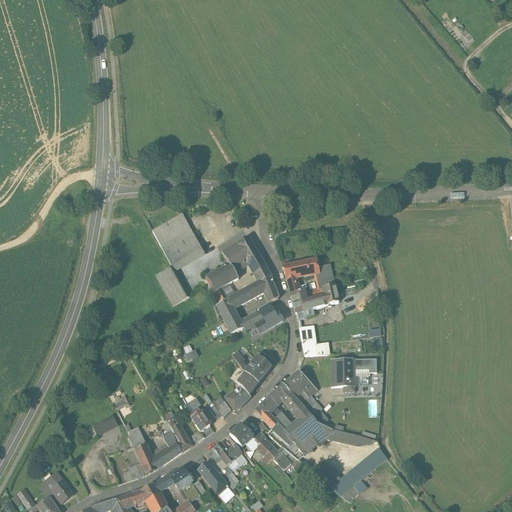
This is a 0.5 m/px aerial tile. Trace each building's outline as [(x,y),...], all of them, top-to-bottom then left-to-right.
[(182,215),(152,231),(171,267),(201,250),(182,215)] [(248,237),(237,244),(248,262),(259,256),(248,237)] [(237,244),(222,254),(229,266),(230,265),(233,271),(245,264),(248,262),(237,244)] [(248,262),(256,274),(266,270),(259,256),(248,262)] [(315,261),(283,267),(287,280),(295,278),(317,274),(318,273),(317,269),(315,261)] [(229,266),(206,278),(214,292),(220,289),(238,279),(233,271),(230,265),(229,266)] [(328,266),(317,269),(318,273),(317,274),(322,289),(322,290),(334,287),(330,273),(329,273),(328,266)] [(174,267),(157,277),(175,309),(192,299),(174,267)] [(266,270),(256,274),(260,282),(270,276),(266,270)] [(260,282),(246,290),(251,300),(263,293),(274,287),(270,277),(271,277),(270,276),(260,282)] [(295,278),(287,280),(291,295),(299,294),(295,278)] [(274,287),(263,293),(268,303),(278,298),(274,287)] [(299,294),(291,295),(296,314),(342,303),(341,297),(337,298),(334,287),(322,290),(322,291),(324,298),(308,301),(306,293),(306,292),(299,294)] [(220,289),(214,292),(220,304),(228,299),(220,289)] [(322,289),(306,293),(308,301),(324,298),(322,291),(322,290),(322,289)] [(376,289),(362,293),(364,300),(378,295),(376,289)] [(246,290),(228,299),(233,309),(251,300),(246,290)] [(268,303),(263,306),(257,311),(258,314),(261,320),(267,317),(280,309),(276,300),(279,299),(278,298),(268,303)] [(233,309),(228,299),(220,304),(221,304),(216,306),(231,335),(243,329),(244,331),(259,324),(262,322),(261,320),(258,314),(243,321),(242,317),(238,319),(233,309)] [(267,317),(261,320),(262,322),(259,324),(263,330),(272,326),(267,317)] [(314,326),(300,328),(304,357),(330,355),(328,343),(316,345),(314,326)] [(383,328),(371,329),(372,346),(384,346),(383,328)] [(275,363),(261,352),(257,357),(271,368),(275,363)] [(244,363),(237,353),(231,357),(240,369),(244,363)] [(271,368),(257,357),(248,369),(246,367),(247,366),(244,363),(240,369),(244,374),(258,385),(271,368)] [(354,361),(331,362),(332,387),(355,387),(354,370),(368,370),(369,374),(376,374),(376,361),(354,361)] [(298,372),(283,385),(295,399),(300,395),(294,389),(297,386),(304,391),(310,385),(298,372)] [(249,396),(258,385),(244,374),(237,383),(239,385),(249,396)] [(239,389),(226,399),(234,412),(241,407),(250,398),(249,396),(239,385),(237,387),(239,389)] [(295,399),(283,385),(269,399),(275,406),(275,407),(281,401),(291,412),(300,405),(295,399)] [(310,385),(304,391),(310,395),(316,390),(310,385)] [(115,403),(121,416),(133,411),(127,397),(115,403)] [(305,399),(300,405),(303,408),(313,399),(311,397),(307,400),(305,399)] [(269,399),(255,411),(257,414),(252,419),(259,427),(264,422),(272,430),(277,426),(267,414),(275,407),(275,406),(269,399)] [(223,401),(216,409),(223,418),(231,411),(223,401)] [(195,405),(187,410),(192,420),(201,415),(195,405)] [(303,456),(304,456),(324,439),(325,440),(334,433),(334,431),(317,424),(303,408),(300,405),(291,412),(298,421),(290,428),(281,415),(279,413),(280,412),(275,407),(267,414),(277,426),(272,430),(277,435),(279,437),(280,439),(276,443),(285,452),(293,445),(303,456)] [(192,420),(200,433),(209,427),(208,425),(201,415),(192,420)] [(98,438),(117,428),(112,417),(93,427),(98,438)] [(213,419),(208,425),(209,427),(200,433),(204,439),(221,426),(213,419)] [(190,449),(180,428),(175,421),(168,425),(175,438),(178,444),(176,445),(182,454),(190,449)] [(240,426),(230,435),(242,448),(245,444),(253,452),(255,449),(259,446),(259,445),(254,440),(240,426)] [(377,444),(378,443),(334,431),(334,433),(325,440),(357,449),(377,444)] [(200,433),(192,438),(196,445),(204,439),(200,433)] [(291,464),(280,452),(278,454),(260,435),(254,440),(259,445),(260,444),(274,459),(273,460),(284,471),(291,464)] [(162,457),(153,463),(157,471),(182,454),(176,445),(178,444),(175,438),(166,443),(170,449),(161,455),(162,457)] [(228,451),(221,443),(213,450),(218,458),(220,457),(227,466),(237,458),(230,450),(228,451)] [(274,459),(260,444),(259,445),(259,446),(255,449),(263,457),(261,459),(267,465),(273,460),(274,459)] [(241,454),(235,445),(230,450),(237,458),(241,454)] [(146,447),(135,452),(143,469),(146,477),(157,471),(153,463),(146,447)] [(340,497),(388,460),(379,449),(340,479),(328,463),(313,474),(313,475),(340,497)] [(213,450),(205,455),(210,462),(211,463),(218,458),(213,450)] [(143,469),(123,475),(115,456),(106,459),(118,486),(146,477),(143,469)] [(210,462),(198,472),(204,479),(214,471),(212,468),(214,466),(211,463),(210,462)] [(234,476),(227,468),(223,471),(229,480),(234,476)] [(214,471),(204,479),(209,486),(217,495),(227,487),(214,471)] [(184,473),(181,475),(180,472),(170,478),(174,486),(170,488),(180,505),(190,500),(184,490),(192,485),(184,473)] [(74,496),(58,474),(53,477),(59,486),(51,492),(61,505),(74,496)] [(169,477),(155,485),(159,493),(166,489),(167,490),(170,488),(174,486),(170,478),(169,477)] [(206,494),(199,483),(193,486),(200,498),(206,494)] [(140,492),(129,496),(134,506),(146,502),(160,495),(159,493),(155,485),(140,492)] [(25,491),(18,496),(28,511),(35,506),(25,491)] [(160,495),(146,502),(150,511),(162,511),(167,509),(160,495)] [(130,511),(127,508),(134,506),(129,496),(116,501),(122,511),(130,511)] [(57,511),(49,499),(37,507),(40,511),(57,511)] [(122,511),(116,501),(101,506),(91,509),(93,511),(107,511),(111,511),(122,511)] [(9,511),(18,511),(19,511),(12,502),(5,506),(9,511)]
